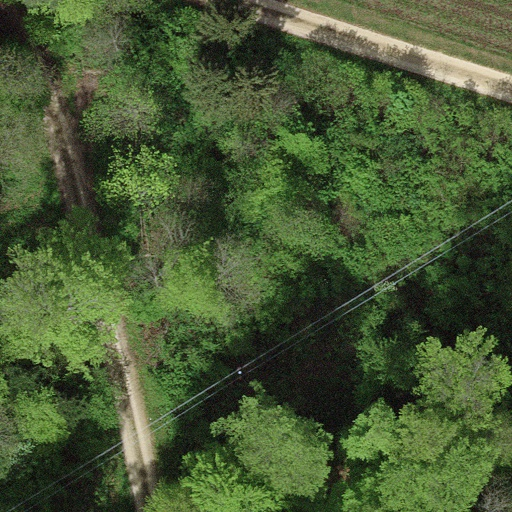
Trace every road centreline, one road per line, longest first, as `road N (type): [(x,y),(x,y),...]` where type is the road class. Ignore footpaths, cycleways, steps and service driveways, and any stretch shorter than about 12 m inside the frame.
road 1 (track): [(8,0),(93,236),(149,511)]
road 2 (track): [(511,83),(256,0)]
